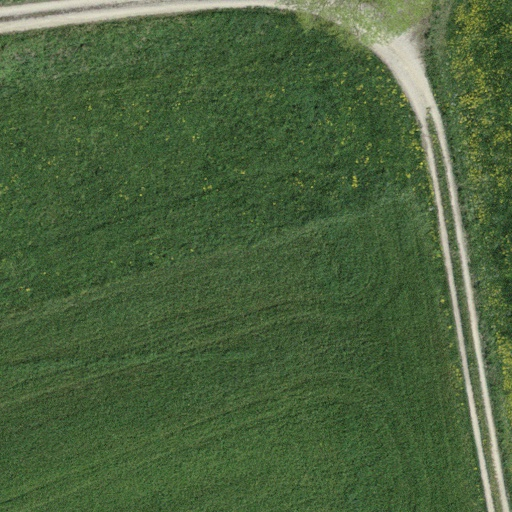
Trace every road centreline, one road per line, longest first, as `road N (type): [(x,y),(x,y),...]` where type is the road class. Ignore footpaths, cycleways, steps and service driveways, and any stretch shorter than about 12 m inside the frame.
road 1 (track): [(290,0),(360,19),(399,58),(431,128),(502,511)]
road 2 (track): [(0,21),(192,0)]
